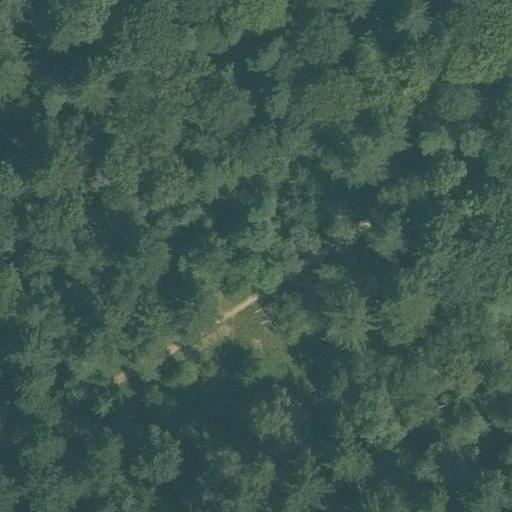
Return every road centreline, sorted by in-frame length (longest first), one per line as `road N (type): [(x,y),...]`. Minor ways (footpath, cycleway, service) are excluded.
road 1 (track): [(0,441),(161,359),(511,146)]
road 2 (track): [(0,357),(132,256),(337,0)]
